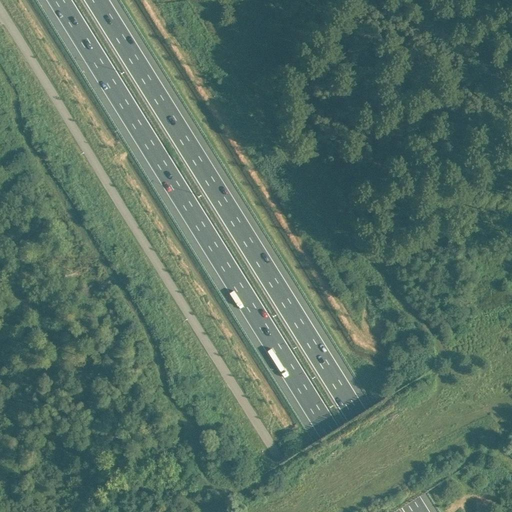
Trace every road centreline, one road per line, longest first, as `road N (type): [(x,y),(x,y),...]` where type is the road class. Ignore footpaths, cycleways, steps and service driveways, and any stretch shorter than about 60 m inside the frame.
road 1 (motorway): [(417,511),(97,0)]
road 2 (motorway): [(59,0),(378,511)]
road 3 (unclassified): [(310,511),(0,13)]
